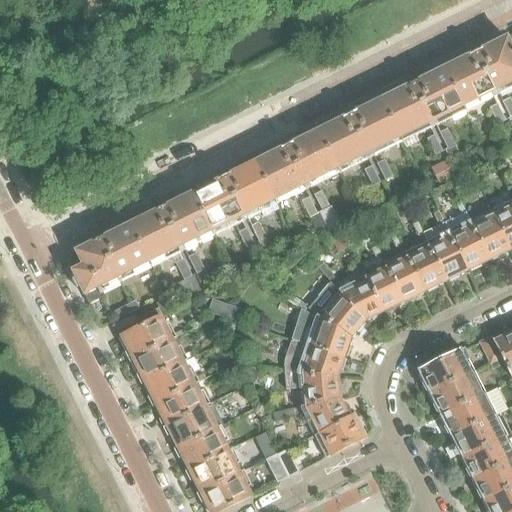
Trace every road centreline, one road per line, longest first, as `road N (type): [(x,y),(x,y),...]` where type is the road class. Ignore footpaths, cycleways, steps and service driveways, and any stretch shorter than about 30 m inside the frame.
road 1 (residential): [(27,245),(511,5)]
road 2 (residential): [(161,511),(27,245)]
road 3 (residential): [(397,446),(380,405),(382,370),(407,343),(511,293)]
road 4 (residential): [(266,511),(397,446)]
